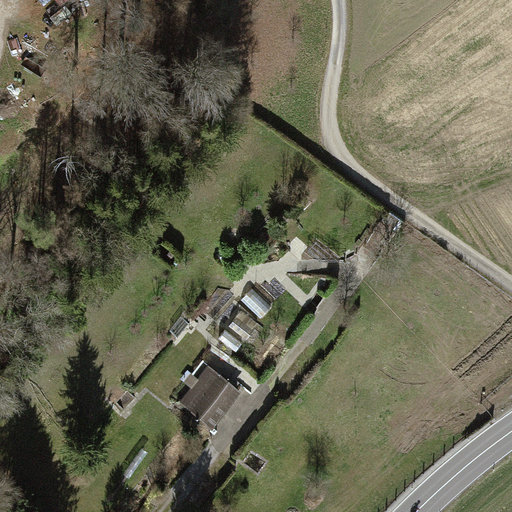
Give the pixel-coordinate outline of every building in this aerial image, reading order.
[(389,209),(364,244),(380,256),(405,221),(389,209)] [(182,399),(192,407),(217,375),(221,378),(223,376),(208,365),(182,399)] [(217,375),(192,407),(213,423),(238,391),(221,378),(217,375)] [(38,413),(49,425),(57,418),(46,406),(38,413)] [(85,433),(95,442),(121,416),(111,407),(85,433)]
